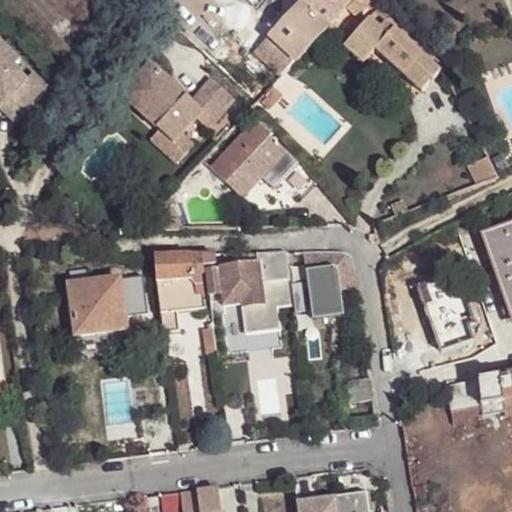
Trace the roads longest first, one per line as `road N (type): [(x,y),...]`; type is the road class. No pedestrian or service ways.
road 1 (unknown): [(43,490),(30,297),(36,218),(65,152),(166,0)]
road 2 (residential): [(119,246),(352,244),(365,257),(394,445)]
road 3 (residential): [(394,445),(0,495)]
